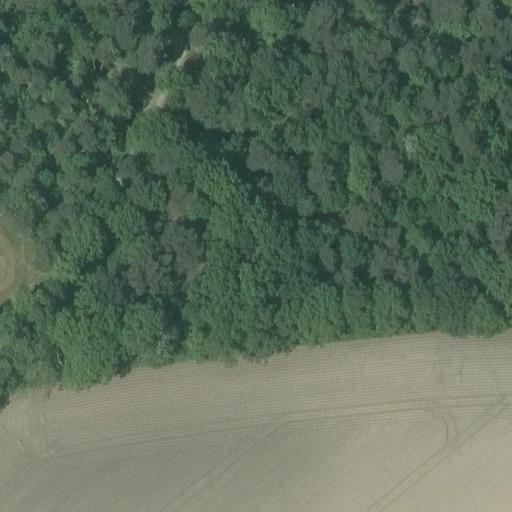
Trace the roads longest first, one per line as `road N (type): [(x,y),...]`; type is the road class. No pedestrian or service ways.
road 1 (track): [(149,109),(38,308),(0,347)]
road 2 (track): [(149,109),(54,0)]
road 3 (track): [(207,0),(149,109)]
